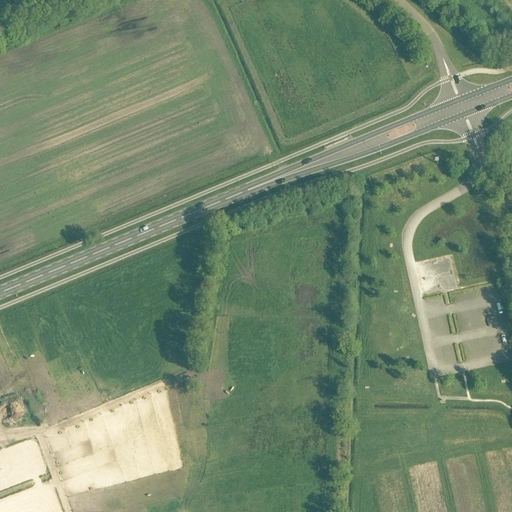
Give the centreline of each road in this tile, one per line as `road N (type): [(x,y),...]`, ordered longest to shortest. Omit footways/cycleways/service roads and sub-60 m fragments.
road 1 (primary): [(0,293),(279,177)]
road 2 (primary): [(279,177),(464,115)]
road 3 (primary): [(458,100),(279,177)]
road 4 (unclassified): [(396,0),(431,33),(458,100)]
